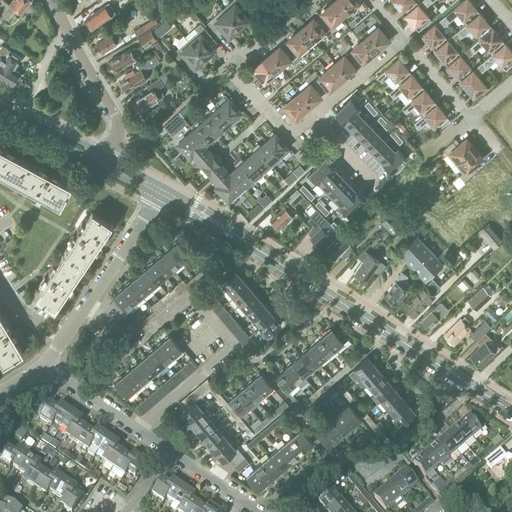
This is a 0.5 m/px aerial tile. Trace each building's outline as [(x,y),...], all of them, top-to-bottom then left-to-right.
[(3,0),(2,1),(0,4),(0,13),(8,19),(16,9),(21,13),(30,0),(12,0),(10,4),(3,0)] [(184,4),(181,0),(169,0),(165,4),(166,6),(160,10),(165,17),(184,4)] [(231,0),(221,9),(240,30),(245,25),(243,23),(248,19),(240,10),(245,6),(240,0),(231,0)] [(348,10),(339,0),(334,0),(330,4),(340,17),(348,10)] [(339,0),(348,10),(357,3),(354,0),(339,0)] [(392,0),(405,15),(418,4),(417,4),(414,0),(392,0)] [(418,4),(405,15),(418,30),(430,20),(422,9),(432,1),(430,0),(421,0),(417,4),(418,4)] [(467,23),(479,13),(468,0),(463,0),(444,16),(449,22),(458,14),(466,23),(467,23)] [(91,16),(86,19),(87,21),(86,23),(89,27),(91,27),(92,28),(111,15),(114,13),(115,13),(113,11),(108,4),(105,6),(91,15),(91,16)] [(340,17),(330,4),(321,12),(331,24),(332,23),(335,27),(342,21),(339,17),(340,17)] [(193,12),(187,5),(180,11),(185,16),(186,15),(188,17),(193,12)] [(240,30),(221,9),(206,22),(215,32),(220,28),(228,36),(233,32),(234,34),(240,30)] [(467,23),(466,23),(457,31),(461,37),(471,29),(479,38),(479,39),(492,28),(479,13),(467,23)] [(449,22),(444,16),(421,35),(434,50),(447,40),(447,39),(439,30),(449,22)] [(158,24),(155,18),(135,30),(139,36),(158,24)] [(312,19),(304,26),(314,38),(317,41),(324,35),(326,37),(331,33),(329,29),(324,33),(322,31),(323,31),(312,19)] [(188,39),(205,60),(210,55),(209,54),(213,49),(205,41),(211,36),(199,23),(194,28),(197,31),(188,39)] [(159,37),(166,31),(160,25),(154,30),(159,37)] [(304,26),(296,33),(306,45),(314,38),(304,26)] [(377,27),(369,35),(379,47),(387,40),(377,27)] [(100,40),(97,42),(98,44),(98,46),(99,50),(101,50),(102,51),(122,40),(115,28),(101,36),(103,39),(100,40)] [(479,38),(469,47),(474,52),(484,44),(492,54),(504,43),(492,28),(479,39),(479,38)] [(447,40),(434,50),(447,65),(460,55),(452,45),(461,37),(457,31),(447,39),(447,40)] [(144,48),(156,40),(151,33),(140,40),(144,48)] [(306,45),(296,33),(287,40),(297,52),(306,45)] [(379,47),(369,35),(360,41),(371,54),(379,47)] [(205,60),(188,39),(172,53),(181,63),(186,58),(194,67),(198,63),(200,65),(205,60)] [(371,54),(360,41),(352,49),(362,61),(371,54)] [(492,54),(482,62),(486,67),(496,59),(505,69),(511,63),(511,52),(504,43),(492,54)] [(316,50),(319,54),(324,49),(321,46),(316,50)] [(0,47),(0,59),(14,68),(15,67),(16,67),(18,63),(18,62),(21,57),(4,47),(2,49),(0,47)] [(279,47),(270,54),(280,67),(289,59),(279,47)] [(460,55),(447,65),(460,81),(473,70),(472,70),(464,60),(474,52),(469,47),(460,55)] [(110,67),(113,69),(114,71),(127,63),(128,64),(135,60),(129,49),(109,62),(110,64),(110,67)] [(159,62),(158,61),(162,59),(158,53),(154,55),(137,65),(140,70),(121,82),(122,84),(121,86),(123,89),(125,89),(126,91),(139,83),(140,85),(146,81),(141,72),(159,62)] [(270,54),(262,61),(272,73),(280,67),(270,54)] [(300,54),(295,58),(298,62),(303,58),(300,54)] [(343,56),(335,63),(345,75),(353,68),(343,56)] [(298,62),(295,58),(290,62),(293,66),(298,62)] [(398,84),(411,74),(398,58),(375,77),(380,83),(390,74),(398,84)] [(15,69),(14,68),(0,59),(0,77),(12,85),(17,76),(20,72),(15,69)] [(272,73),(262,61),(253,68),(263,81),(272,73)] [(482,62),(472,70),(473,70),(460,81),(472,96),(485,86),(477,75),(486,67),(482,62)] [(345,75),(335,63),(326,70),(337,82),(345,75)] [(337,82),(326,70),(318,77),(328,89),(337,82)] [(398,84),(388,92),(393,98),(403,90),(411,99),(411,100),(424,89),(411,74),(398,84)] [(278,81),(275,77),(270,82),(273,86),(273,85),(276,89),(281,85),(278,81)] [(131,102),(137,111),(146,105),(147,106),(149,105),(150,103),(163,95),(158,88),(159,87),(163,85),(159,78),(146,86),(149,91),(131,102)] [(301,91),(311,104),(320,96),(309,84),(301,91)] [(411,100),(411,99),(401,108),(405,113),(415,105),(423,115),(424,115),(436,104),(424,89),(411,100)] [(301,91),(292,98),(303,110),(311,104),(301,91)] [(352,98),(335,114),(339,118),(340,118),(343,121),(342,122),(343,122),(357,108),(366,99),(363,96),(356,102),(352,98)] [(303,110),(292,98),(284,105),(294,118),(303,110)] [(219,106),(234,123),(237,120),(234,117),(239,112),(228,99),(219,106)] [(364,104),(369,110),(373,106),(368,101),(364,104)] [(234,123),(219,106),(216,103),(207,110),(211,114),(210,114),(222,127),(227,123),(230,126),(234,123)] [(424,115),(423,115),(413,123),(418,129),(428,120),(436,130),(449,120),(436,104),(424,115)] [(369,110),(374,115),(377,112),(373,106),(369,110)] [(357,108),(343,122),(346,125),(347,125),(350,128),(349,129),(350,128),(362,117),(364,115),(357,108)] [(393,113),(389,108),(384,112),(388,118),(393,113)] [(202,121),(199,118),(217,138),(220,135),(217,132),(222,127),(210,114),(202,121)] [(173,120),(176,123),(182,118),(179,115),(173,120)] [(377,119),(382,124),(385,121),(381,116),(377,119)] [(362,117),(350,128),(357,135),(368,124),(362,117)] [(217,138),(199,118),(190,125),(193,129),(205,142),(210,138),(213,141),(217,138)] [(402,124),(399,120),(394,124),(397,128),(402,124)] [(382,124),(386,130),(390,126),(385,121),(382,124)] [(357,135),(363,142),(375,131),(368,124),(357,135)] [(225,169),(224,167),(220,163),(222,162),(221,159),(220,157),(219,155),(216,154),(214,153),(212,154),(203,144),(205,142),(193,129),(177,143),(183,150),(181,152),(187,158),(191,154),(200,165),(198,167),(206,176),(208,174),(211,177),(213,179),(214,180),(217,184),(213,188),(219,195),(221,193),(227,199),(243,185),(231,172),(229,173),(226,170),(225,169)] [(271,137),(265,142),(280,159),(289,151),(271,130),(267,134),(271,137)] [(390,133),(394,139),(398,136),(393,130),(390,133)] [(405,138),(410,135),(410,134),(407,130),(406,130),(402,134),(405,138)] [(375,131),(363,142),(370,149),(382,138),(375,131)] [(394,139),(399,144),(403,141),(398,136),(394,139)] [(382,138),(370,149),(377,156),(388,145),(382,138)] [(454,164),(475,147),(470,142),(469,143),(465,139),(456,147),(452,142),(442,150),(454,164)] [(257,143),(254,146),(272,166),(280,159),(265,142),(260,146),(257,143)] [(298,149),(307,159),(312,155),(303,145),(298,149)] [(383,162),(383,163),(395,151),(388,145),(377,156),(383,162)] [(266,177),(268,176),(265,172),(272,166),(254,146),(250,149),(253,152),(248,157),(263,174),(266,177)] [(395,152),(384,163),(387,166),(386,167),(391,172),(393,169),(396,173),(403,167),(399,163),(409,154),(401,146),(395,152)] [(0,174),(60,206),(71,186),(0,147),(0,174)] [(479,152),(475,147),(454,164),(462,173),(459,176),(463,181),(476,170),(472,166),(481,158),(478,153),(479,152)] [(307,159),(298,149),(294,154),(302,163),(307,159)] [(263,174),(248,157),(243,161),(240,158),(237,160),(237,161),(255,181),(262,175),(265,178),(266,177),(263,174)] [(326,159),(307,176),(315,185),(317,183),(333,167),(333,166),(332,167),(329,164),(330,163),(326,159)] [(236,167),(231,172),(243,185),(247,189),(255,181),(237,161),(233,164),(236,167)] [(333,167),(317,183),(324,191),(341,175),(341,174),(340,175),(337,172),(337,171),(333,167)] [(341,175),(324,191),(332,199),(348,182),(347,183),(344,179),(345,179),(341,175)] [(465,193),(473,203),(494,185),(492,182),(493,181),(489,175),(487,177),(486,175),(476,183),(471,177),(457,189),(462,195),(465,193)] [(348,182),(332,199),(339,206),(355,191),(352,187),(352,186),(348,182)] [(303,184),(299,188),(305,194),(309,190),(303,184)] [(493,203),(503,195),(501,194),(503,192),(499,187),(497,188),(494,185),(473,203),(482,213),(479,215),(484,221),(498,210),(493,203)] [(297,189),(286,199),(290,203),(300,193),(297,189)] [(309,190),(305,194),(311,200),(314,196),(309,190)] [(339,206),(337,208),(345,216),(354,208),(358,212),(364,207),(359,202),(364,198),(359,194),(355,191),(339,206)] [(300,193),(290,203),(293,207),(304,197),(300,193)] [(319,200),(315,204),(320,209),(324,206),(319,200)] [(258,203),(253,208),(258,213),(259,214),(262,210),(263,209),(258,203)] [(293,212),(287,205),(284,207),(270,219),(278,229),(292,217),(290,215),(293,212)] [(324,206),(320,209),(326,215),(329,211),(324,206)] [(311,217),(308,220),(315,227),(309,233),(312,236),(310,238),(316,244),(326,234),(334,227),(316,209),(310,216),(311,217)] [(92,211),(56,264),(34,297),(54,310),(112,224),(92,211)] [(386,228),(396,218),(390,211),(379,222),(386,228)] [(401,223),(396,218),(386,228),(391,233),(401,223)] [(334,220),(330,223),(338,231),(342,228),(334,220)] [(504,240),(488,222),(478,231),(493,249),(504,240)] [(340,235),(325,250),(335,260),(341,254),(345,258),(348,255),(347,254),(352,248),(349,245),(350,244),(340,235)] [(438,257),(437,258),(416,237),(399,254),(425,280),(443,262),(438,257)] [(190,256),(178,241),(169,248),(181,263),(190,256)] [(181,263),(169,248),(161,255),(173,269),(181,263)] [(438,257),(443,262),(447,266),(456,257),(455,256),(458,253),(456,251),(453,254),(447,248),(438,257)] [(357,276),(356,278),(361,282),(362,280),(363,281),(372,268),(378,273),(385,266),(367,253),(366,254),(367,255),(363,261),(362,260),(353,273),(357,276)] [(161,255),(154,261),(166,276),(173,269),(161,255)] [(166,276),(154,261),(145,268),(158,283),(166,276)] [(158,283),(145,268),(138,275),(150,289),(158,283)] [(241,276),(240,275),(241,275),(239,272),(238,273),(234,268),(233,268),(219,280),(225,289),(240,276),(241,276)] [(201,270),(193,277),(197,281),(205,274),(201,270)] [(464,292),(469,288),(478,279),(476,276),(472,272),(471,271),(462,280),(457,285),(462,291),(464,292)] [(391,287),(384,296),(395,304),(406,290),(408,287),(407,283),(404,281),(407,277),(401,273),(394,282),(390,287),(391,287)] [(150,289),(138,275),(130,281),(142,296),(150,289)] [(241,276),(240,276),(225,289),(232,296),(246,284),(247,283),(248,283),(245,280),(241,276)] [(193,277),(186,284),(189,288),(197,281),(193,277)] [(440,288),(433,279),(421,290),(418,294),(417,293),(404,306),(407,309),(405,311),(409,315),(411,314),(412,315),(426,302),(425,301),(432,295),(440,288)] [(189,288),(186,284),(182,280),(172,289),(175,293),(180,288),(184,292),(189,288)] [(130,281),(122,288),(134,303),(142,296),(130,281)] [(239,304),(253,292),(254,291),(252,288),(251,288),(247,283),(246,284),(232,296),(239,304)] [(483,286),(466,301),(476,311),(492,296),(491,295),(495,291),(488,284),(484,288),(483,286)] [(205,288),(199,293),(201,296),(205,293),(208,289),(209,289),(207,286),(206,287),(205,288)] [(134,303),(122,288),(113,295),(125,310),(134,303)] [(172,289),(166,293),(173,301),(184,292),(180,288),(175,293),(172,289)] [(210,298),(213,295),(208,289),(205,293),(201,296),(210,307),(214,303),(210,298)] [(254,291),(253,292),(239,304),(245,312),(260,300),(261,299),(260,299),(261,298),(259,295),(258,296),(254,291)] [(173,301),(166,293),(156,302),(159,306),(164,302),(168,306),(173,301)] [(222,305),(213,295),(210,298),(214,303),(210,307),(214,312),(222,305)] [(252,320),(266,308),(267,307),(268,306),(265,303),(265,304),(261,299),(260,300),(245,312),(252,320)] [(159,306),(156,302),(151,307),(154,311),(157,315),(168,306),(164,302),(159,306)] [(447,309),(440,302),(419,321),(427,330),(439,319),(438,318),(447,309)] [(226,311),(222,305),(214,312),(223,322),(227,319),(223,314),(226,311)] [(258,328),(273,316),(274,315),(273,314),(274,314),(272,311),(271,312),(267,307),(266,308),(252,320),(258,328)] [(154,311),(146,318),(150,322),(157,315),(154,311)] [(235,321),(226,311),(223,314),(227,319),(223,322),(227,327),(235,321)] [(274,315),(273,316),(258,328),(265,336),(268,339),(269,340),(277,333),(274,330),(281,324),(280,323),(281,322),(279,319),(278,320),(274,315)] [(0,362),(1,364),(21,352),(0,317),(0,362)] [(453,345),(454,345),(470,329),(466,324),(469,322),(468,321),(464,317),(461,320),(460,319),(444,335),(453,345)] [(150,322),(146,318),(140,323),(144,327),(150,322)] [(477,341),(494,324),(491,320),(489,322),(489,323),(488,322),(486,320),(483,323),(471,335),(477,341)] [(235,321),(227,327),(236,338),(240,335),(236,329),(239,326),(235,321)] [(248,336),(239,326),(236,329),(240,335),(236,338),(240,343),(248,336)] [(344,343),(348,339),(341,330),(341,331),(337,334),(332,328),(331,328),(331,329),(330,328),(327,330),(328,331),(323,335),(335,350),(337,349),(343,344),(344,343)] [(480,345),(469,356),(480,367),(495,352),(500,347),(486,333),(476,342),(480,345)] [(315,342),(315,343),(327,357),(335,350),(323,335),(322,335),(322,334),(319,337),(320,338),(315,342)] [(160,342),(172,356),(180,350),(168,335),(160,342)] [(256,346),(248,336),(240,343),(248,352),(256,346)] [(315,342),(314,341),(310,344),(311,344),(311,345),(307,349),(320,364),(327,357),(315,343),(315,342)] [(160,342),(152,348),(164,363),(172,356),(160,342)] [(164,363),(152,348),(144,355),(156,370),(164,363)] [(304,351),(299,355),(312,370),(320,364),(307,349),(306,348),(303,350),(304,351)] [(144,355),(136,362),(148,376),(156,370),(144,355)] [(299,355),(298,356),(297,356),(297,355),(295,357),(295,358),(291,362),(304,377),(312,370),(299,355)] [(375,364),(374,364),(375,363),(373,360),(372,361),(368,356),(367,357),(353,369),(360,377),(375,364)] [(355,357),(347,364),(350,368),(359,361),(355,357)] [(190,361),(186,364),(192,372),(196,368),(198,366),(192,359),(191,359),(190,361)] [(291,362),(290,361),(289,362),(288,363),(288,364),(283,368),(296,383),(299,386),(300,387),(305,383),(307,381),(304,377),(291,362)] [(148,376),(136,362),(129,368),(141,383),(148,376)] [(347,364),(339,371),(342,375),(350,368),(347,364)] [(379,369),(375,364),(360,377),(366,385),(382,372),(381,372),(382,371),(380,368),(379,369)] [(129,368),(120,375),(133,390),(141,383),(129,368)] [(276,375),(275,375),(288,390),(296,383),(283,368),(283,369),(283,368),(282,368),(280,370),(280,371),(276,375)] [(339,371),(331,377),(335,381),(342,375),(339,371)] [(259,373),(258,373),(258,372),(255,375),(256,376),(252,379),(265,394),(272,388),(273,387),(260,372),(259,373)] [(389,379),(386,376),(385,377),(382,372),(366,385),(373,392),(388,380),(389,379)] [(133,390),(120,375),(113,382),(125,396),(133,390)] [(179,375),(174,380),(177,384),(183,380),(179,375)] [(331,377),(323,384),(327,388),(335,381),(331,377)] [(207,379),(202,383),(209,391),(210,390),(213,387),(207,379)] [(252,379),(251,380),(251,379),(250,379),(247,381),(248,382),(244,386),(257,401),(265,394),(252,379)] [(395,387),(396,387),(393,384),(392,384),(388,380),(373,392),(380,400),(395,387)] [(202,383),(197,387),(204,395),(209,391),(202,383)] [(323,384),(315,390),(319,395),(327,388),(323,384)] [(342,392),(346,389),(341,384),(337,387),(342,392)] [(257,401),(244,386),(243,387),(243,386),(242,385),(239,388),(240,388),(240,389),(236,393),(249,408),(257,401)] [(197,387),(193,391),(199,399),(204,395),(197,387)] [(213,387),(210,390),(216,397),(220,394),(213,387)] [(401,395),(402,394),(400,392),(399,393),(395,387),(380,400),(386,408),(401,395)] [(324,393),(327,397),(333,392),(330,388),(324,393)] [(162,389),(158,393),(161,397),(162,397),(167,393),(163,389),(162,389)] [(346,389),(342,392),(349,400),(352,397),(346,389)] [(315,390),(307,397),(311,401),(319,395),(315,390)] [(193,391),(188,395),(194,402),(195,401),(196,402),(199,399),(193,391)] [(234,392),(231,395),(232,395),(232,396),(228,399),(228,400),(241,415),(244,418),(249,415),(248,414),(245,411),(246,410),(249,408),(236,393),(235,392),(234,392)] [(324,393),(316,400),(319,404),(327,397),(324,393)] [(220,394),(216,397),(223,405),(226,402),(220,394)] [(188,395),(183,399),(189,406),(194,402),(188,395)] [(408,403),(409,402),(406,399),(405,400),(401,395),(386,408),(393,416),(408,403)] [(311,401),(307,397),(302,401),(306,405),(311,401)] [(352,397),(349,400),(355,408),(359,404),(352,397)] [(183,399),(178,403),(185,410),(189,406),(183,399)] [(319,404),(316,400),(308,406),(312,410),(319,404)] [(181,414),(178,417),(181,421),(185,418),(188,422),(202,409),(206,406),(203,402),(199,406),(196,402),(195,401),(194,402),(189,406),(185,410),(181,414)] [(285,401),(284,401),(277,408),(280,412),(281,411),(283,409),(288,405),(285,401)] [(148,402),(142,406),(146,411),(151,406),(148,402)] [(226,402),(223,405),(229,413),(233,410),(226,402)] [(57,408),(49,403),(39,419),(51,426),(53,422),(57,416),(53,414),(57,408)] [(347,403),(339,411),(351,425),(354,429),(357,426),(355,422),(360,418),(347,403)] [(400,424),(400,425),(416,412),(414,411),(415,410),(413,407),(412,408),(408,403),(393,416),(400,424)] [(60,404),(57,408),(53,414),(57,416),(53,422),(60,427),(71,411),(60,404)] [(366,412),(359,404),(355,408),(362,415),(366,412)] [(312,410),(308,406),(300,413),(304,417),(312,410)] [(277,408),(269,415),(272,419),(280,412),(277,408)] [(188,422),(184,424),(188,428),(191,426),(194,429),(209,417),(202,409),(188,422)] [(233,410),(229,413),(236,421),(240,418),(233,410)] [(71,411),(60,427),(66,431),(67,431),(71,425),(75,428),(79,423),(82,418),(71,411)] [(351,425),(339,411),(331,417),(344,432),(346,435),(350,432),(347,428),(351,425)] [(372,420),(366,412),(362,415),(369,423),(372,420)] [(283,413),(277,418),(280,422),(286,417),(283,413)] [(272,419),(269,415),(261,422),(264,426),(272,419)] [(481,431),(486,427),(475,415),(470,419),(470,418),(468,416),(467,417),(466,417),(463,419),(464,419),(459,424),(471,438),(472,439),(481,431)] [(194,429),(191,432),(194,436),(198,433),(201,438),(216,425),(209,417),(194,429)] [(331,417),(323,424),(336,438),(339,442),(342,439),(340,435),(344,432),(331,417)] [(240,418),(236,421),(243,428),(246,425),(240,418)] [(277,418),(269,425),(272,429),(280,422),(277,418)] [(379,428),(372,420),(369,423),(375,431),(379,428)] [(201,438),(198,440),(201,444),(205,442),(208,445),(222,433),(226,430),(219,422),(216,425),(201,438)] [(264,426),(261,422),(256,426),(259,430),(264,426)] [(68,432),(65,436),(75,443),(86,428),(79,423),(75,428),(71,425),(67,431),(66,431),(68,432)] [(459,423),(451,429),(464,444),(471,438),(459,424),(459,423)] [(336,438),(323,424),(316,431),(331,448),(334,445),(332,442),(336,438)] [(246,425),(243,428),(248,434),(251,431),(246,425)] [(272,429),(269,425),(261,431),(264,435),(272,429)] [(93,432),(86,428),(75,443),(86,450),(89,447),(89,446),(93,440),(89,438),(93,432)] [(95,428),(93,432),(89,438),(93,440),(89,446),(89,447),(96,451),(107,435),(95,428)] [(291,435),(304,450),(307,453),(311,449),(308,446),(313,443),(300,428),(291,435)] [(379,428),(375,431),(383,440),(387,436),(379,428)] [(22,429),(17,437),(23,441),(28,433),(25,431),(22,429)] [(450,430),(450,429),(446,432),(447,433),(447,434),(444,437),(456,452),(457,451),(464,445),(464,444),(452,430),(451,431),(450,430)] [(264,435),(261,431),(253,438),(256,442),(264,435)] [(208,445),(204,448),(208,452),(211,449),(214,453),(229,441),(222,433),(208,445)] [(45,435),(42,440),(49,445),(52,440),(45,435)] [(118,443),(107,435),(96,451),(103,456),(107,450),(112,453),(116,447),(118,443)] [(291,435),(284,442),(296,456),(299,459),(303,456),(300,453),(304,450),(291,435)] [(448,459),(456,452),(444,437),(443,437),(442,437),(440,439),(440,440),(436,443),(448,459)] [(256,442),(253,438),(246,444),(249,448),(256,442)] [(56,450),(59,444),(53,439),(49,445),(56,450)] [(214,453),(211,456),(214,459),(218,457),(222,461),(226,458),(236,449),(229,441),(214,453)] [(296,456),(284,442),(276,448),(288,463),(291,466),(294,463),(292,460),(296,456)] [(448,459),(436,443),(435,444),(434,444),(434,443),(431,446),(432,447),(428,450),(440,465),(441,465),(444,468),(451,461),(448,459)] [(491,444),(483,452),(486,456),(495,448),(491,444)] [(46,446),(41,454),(45,457),(47,454),(51,449),(46,446)] [(15,452),(7,447),(0,457),(0,464),(8,471),(12,466),(11,466),(15,460),(11,458),(15,452)] [(103,456),(100,460),(112,468),(122,452),(116,447),(112,453),(107,450),(103,456)] [(18,448),(15,452),(11,458),(15,460),(11,466),(12,466),(18,471),(29,455),(18,448)] [(236,449),(226,458),(230,462),(241,453),(237,448),(236,449)] [(276,448),(268,455),(280,470),(283,473),(287,469),(284,466),(288,463),(276,448)] [(428,450),(427,450),(427,449),(423,452),(424,453),(420,457),(433,472),(440,465),(428,450)] [(511,452),(506,457),(499,449),(484,461),(491,470),(504,459),(511,468),(511,452)] [(122,452),(112,468),(123,475),(126,471),(130,465),(126,462),(130,457),(129,456),(122,452)] [(132,452),(129,456),(130,457),(126,462),(130,465),(126,471),(133,476),(144,460),(132,452)] [(486,456),(483,452),(475,458),(479,462),(486,456)] [(241,453),(230,462),(234,467),(245,458),(241,453)] [(29,455),(18,471),(25,476),(26,476),(29,470),(33,473),(37,467),(40,463),(29,455)] [(280,470),(268,455),(260,462),(272,476),(275,479),(279,476),(276,473),(280,470)] [(425,479),(433,472),(420,457),(419,457),(419,456),(415,459),(416,460),(412,464),(424,478),(425,479)] [(475,458),(467,465),(471,469),(479,462),(475,458)] [(54,459),(49,467),(53,469),(58,462),(54,459)] [(82,461),(79,465),(85,470),(88,465),(82,461)] [(272,476),(260,462),(253,468),(265,483),(267,486),(271,483),(269,480),(272,476)] [(467,465),(459,472),(463,475),(471,469),(467,465)] [(26,476),(25,476),(23,480),(34,488),(44,472),(37,467),(33,473),(29,470),(26,476)] [(265,483),(253,468),(244,475),(260,493),(263,490),(261,486),(265,483)] [(404,471),(403,470),(399,473),(400,473),(400,474),(396,477),(409,492),(418,485),(405,470),(404,470),(404,471)] [(44,472),(34,488),(45,496),(48,491),(47,490),(51,485),(48,483),(52,477),(51,477),(44,472)] [(459,472),(451,478),(455,482),(463,475),(459,472)] [(54,473),(51,477),(52,477),(48,483),(51,485),(47,490),(48,491),(55,496),(65,480),(54,473)] [(357,484),(351,476),(347,480),(353,487),(357,484)] [(388,484),(401,499),(409,492),(396,477),(396,478),(395,477),(392,479),(393,480),(388,484)] [(504,493),(511,486),(511,477),(500,488),(504,493)] [(455,482),(451,478),(444,485),(447,489),(455,482)] [(169,484),(161,479),(151,494),(162,502),(165,498),(168,492),(165,490),(169,484)] [(172,479),(169,484),(165,490),(168,492),(165,498),(172,503),(183,487),(172,479)] [(75,492),(77,488),(76,488),(65,480),(55,496),(62,501),(66,496),(70,499),(75,492)] [(444,485),(439,480),(432,486),(440,496),(447,489),(444,485)] [(384,487),(385,487),(381,490),(393,506),(394,505),(397,508),(404,503),(401,499),(388,484),(387,483),(384,486),(384,487)] [(115,488),(123,493),(125,489),(117,484),(115,488)] [(364,491),(357,484),(353,487),(360,495),(364,491)] [(172,503),(179,508),(183,502),(186,505),(191,499),(194,495),(183,487),(172,503)] [(380,491),(379,490),(376,492),(377,493),(372,497),(384,511),(385,511),(393,506),(381,490),(380,491)] [(319,504),(316,507),(319,511),(323,508),(326,511),(340,499),(333,491),(319,504)] [(371,499),(364,491),(360,495),(367,503),(371,499)] [(79,502),(81,503),(82,504),(86,499),(84,498),(82,497),(75,492),(70,499),(66,496),(62,501),(59,505),(69,511),(72,511),(78,503),(79,502)] [(6,499),(1,506),(7,511),(5,511),(20,511),(22,510),(6,499)] [(179,508),(176,511),(192,511),(198,504),(191,499),(186,505),(183,502),(179,508)] [(326,511),(325,511),(340,511),(347,507),(340,499),(326,511)] [(377,507),(371,499),(367,503),(373,510),(377,507)] [(429,499),(421,506),(424,510),(432,503),(429,499)]
